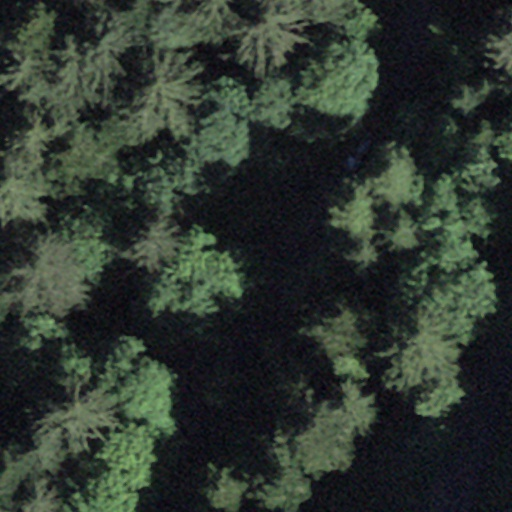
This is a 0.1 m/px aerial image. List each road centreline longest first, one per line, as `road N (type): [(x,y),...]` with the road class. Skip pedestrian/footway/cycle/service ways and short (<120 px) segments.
road 1 (unclassified): [(414,0),(398,69),(177,447),(151,511)]
road 2 (unclassified): [(455,511),(511,347)]
